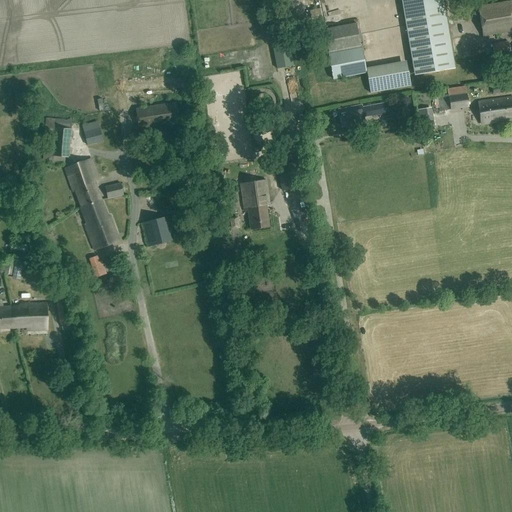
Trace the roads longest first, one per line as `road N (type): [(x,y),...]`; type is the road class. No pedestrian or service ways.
road 1 (unclassified): [(0,435),(174,438),(360,426)]
road 2 (unclassified): [(360,426),(511,408)]
